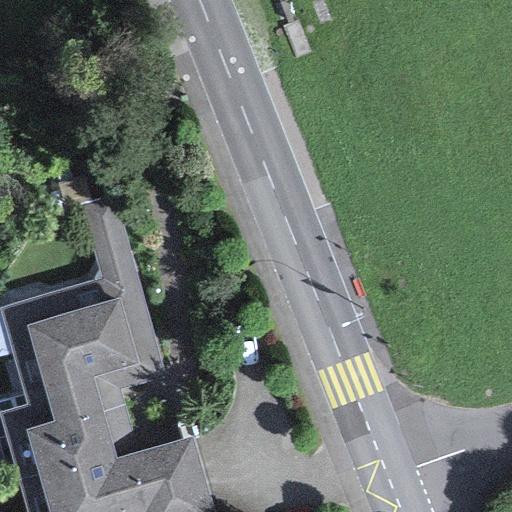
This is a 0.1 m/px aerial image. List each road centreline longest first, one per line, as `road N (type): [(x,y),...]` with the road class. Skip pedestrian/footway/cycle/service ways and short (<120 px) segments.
road 1 (primary): [(389,480),(199,0)]
road 2 (residential): [(389,480),(511,434)]
